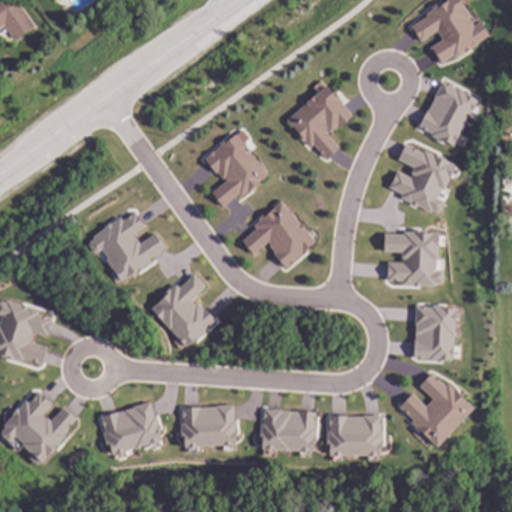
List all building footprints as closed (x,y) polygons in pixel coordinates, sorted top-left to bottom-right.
[(13,0),(19,9),(20,8),(34,28),(13,42),(3,27),(0,29),(0,0),(13,0)] [(488,37),(479,21),(472,25),(457,0),(447,0),(407,24),(418,42),(435,32),(440,40),(428,48),(439,65),(488,37)] [(417,131),(453,147),(475,98),(438,82),(417,131)] [(332,94),(334,92),(339,98),(337,99),(351,116),(348,119),(349,121),(339,129),(337,127),(330,132),(329,131),(326,133),(338,148),(326,157),(327,159),(325,160),(312,145),(309,148),(285,120),(307,102),(306,101),(312,95),(313,96),(325,86),(332,94)] [(267,176),(252,188),(253,190),(247,195),(245,193),(239,198),(236,196),(221,208),(210,194),(225,182),(223,179),(222,180),(216,173),(214,174),(203,160),(212,151),(213,153),(220,147),(218,145),(225,140),(226,141),(234,135),(267,176)] [(453,163),(430,153),(429,155),(403,144),(396,161),(412,167),(408,177),(394,171),(387,189),(400,194),(398,199),(437,216),(443,202),(438,200),(453,163)] [(298,225),(300,224),(314,242),(306,248),(308,251),(302,256),(301,254),(293,261),(293,262),(283,269),(272,255),(274,254),(268,247),(270,246),(267,243),(251,256),(240,242),(255,230),(252,227),(259,222),(257,220),(264,215),(280,202),(298,225)] [(117,280),(164,253),(154,234),(137,243),(132,235),(143,229),(133,212),(84,240),(92,255),(100,250),(117,280)] [(436,231),(402,230),(402,234),(382,234),(382,252),(399,252),(399,263),(385,263),(385,282),(399,282),(399,286),(442,286),(442,271),(436,271),(436,231)] [(186,348),(214,321),(192,299),(204,287),(189,272),(149,310),(186,348)] [(0,355),(41,366),(45,347),(28,343),(31,333),(45,337),(49,318),(35,315),(37,310),(0,300),(0,355)] [(453,309),(445,309),(445,307),(414,306),(412,360),(452,361),(453,309)] [(445,388),(448,385),(475,410),(437,449),(410,424),(413,421),(399,408),(412,395),(426,408),(433,400),(419,387),(431,375),(445,388)] [(41,463),(76,420),(60,408),(49,422),(41,415),(51,404),(36,392),(28,403),(24,400),(0,429),(0,437),(17,451),(21,446),(41,463)] [(109,455),(161,442),(151,403),(99,416),(109,455)] [(181,447),(235,446),(234,406),(180,407),(181,447)] [(264,449),(312,453),(315,412),(261,409),(259,440),(264,440),(264,449)] [(327,457),(381,455),(380,416),(327,417),(327,457)]
